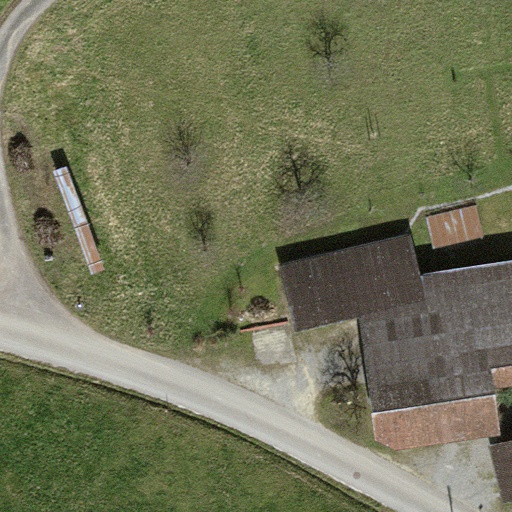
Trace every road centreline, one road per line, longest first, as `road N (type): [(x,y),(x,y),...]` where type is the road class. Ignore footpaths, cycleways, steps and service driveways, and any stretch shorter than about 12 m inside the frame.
road 1 (unclassified): [(429,511),(232,403),(0,326)]
road 2 (track): [(18,331),(0,204)]
